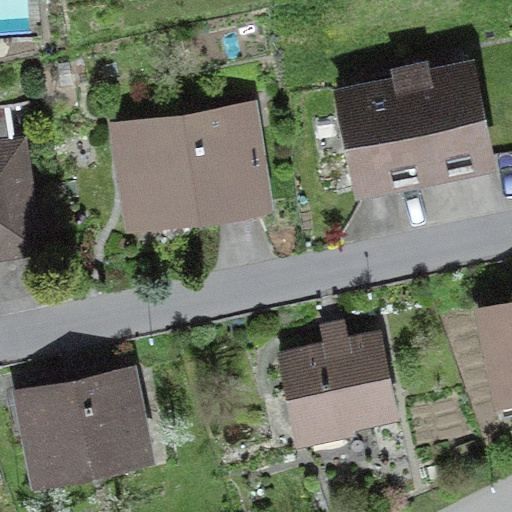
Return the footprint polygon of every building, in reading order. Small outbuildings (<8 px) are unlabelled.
[(342,83),(362,183),(497,156),(477,56),(342,83)] [(121,121),(136,225),(280,204),(264,100),(121,121)] [(34,143),(0,148),(0,247),(50,240),(34,143)] [(511,292),(480,299),(502,396),(511,393),(511,292)] [(385,327),(284,350),(303,435),(405,411),(385,327)] [(139,363),(22,389),(41,477),(159,451),(139,363)]
